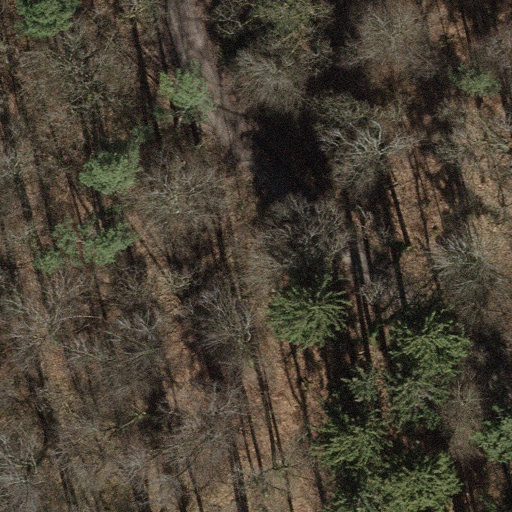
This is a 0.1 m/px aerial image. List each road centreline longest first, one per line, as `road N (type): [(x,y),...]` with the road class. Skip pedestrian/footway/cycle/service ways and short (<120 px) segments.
road 1 (track): [(511,388),(394,305),(203,147),(188,0)]
road 2 (track): [(41,0),(203,147)]
